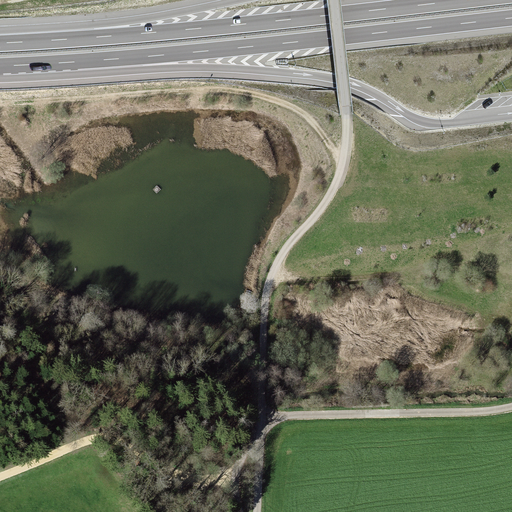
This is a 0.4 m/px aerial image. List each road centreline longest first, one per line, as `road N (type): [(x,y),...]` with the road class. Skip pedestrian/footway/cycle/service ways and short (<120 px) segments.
road 1 (track): [(257,511),(271,273),(326,200),(343,158),(333,0)]
road 2 (motorway): [(0,65),(511,17)]
road 3 (motorway): [(464,0),(0,41)]
road 4 (track): [(0,483),(106,437),(171,474),(226,479),(238,511)]
road 5 (track): [(261,415),(511,406)]
